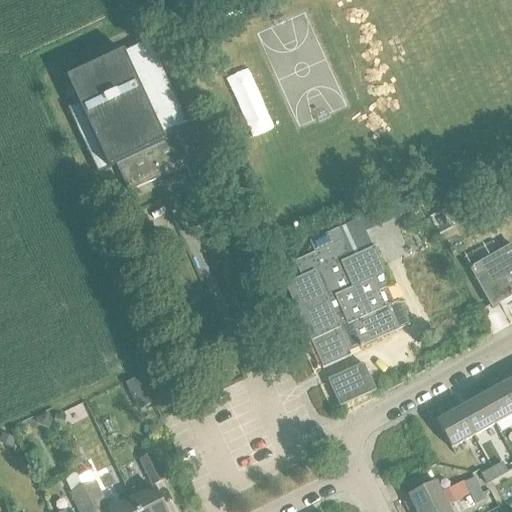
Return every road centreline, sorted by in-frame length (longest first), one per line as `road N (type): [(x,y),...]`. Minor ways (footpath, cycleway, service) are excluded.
road 1 (residential): [(364,423),(213,493),(211,511)]
road 2 (residential): [(364,423),(511,340)]
